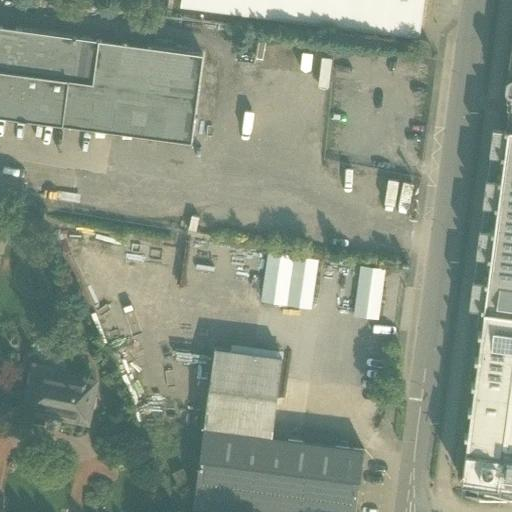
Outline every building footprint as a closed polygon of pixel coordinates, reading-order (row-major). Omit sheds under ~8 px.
[(423,0),(181,0),(180,6),(419,37),(423,0)] [(200,55),(0,28),(0,118),(188,145),(200,55)] [(511,42),(508,76),(509,78),(506,81),(504,90),(505,92),(503,102),(508,108),(508,109),(506,129),(511,130),(511,42)] [(511,130),(506,129),(504,129),(503,130),(492,128),(488,155),(500,157),(500,158),(503,158),(500,180),(497,180),(497,181),(485,179),(482,206),(493,208),(493,209),(496,209),(493,231),(490,231),(478,230),(475,257),(487,258),(486,259),(489,260),(486,282),(484,281),(483,282),(472,281),(468,308),(480,309),(480,310),(483,311),(480,332),(477,332),(476,336),(480,336),(477,358),(473,358),(473,361),(476,362),(473,383),(470,383),(470,386),(473,387),(470,409),(467,408),(466,412),(470,412),(467,434),(463,434),(463,437),(466,438),(464,453),(511,459),(511,130)] [(264,252),(260,302),(311,306),(315,256),(264,252)] [(358,264),(351,315),(377,318),(384,267),(358,264)] [(101,335),(136,412),(155,403),(120,326),(101,335)] [(282,358),(214,349),(203,429),(271,438),(282,358)] [(53,367),(34,363),(25,409),(86,421),(94,382),(52,374),(53,367)] [(271,438),(203,429),(195,492),(292,505),(290,511),(355,511),(363,450),(271,438)] [(511,459),(464,453),(461,481),(511,488),(511,459)] [(183,470),(172,474),(177,487),(188,482),(183,470)] [(290,511),(292,505),(195,492),(192,511),(290,511)]
